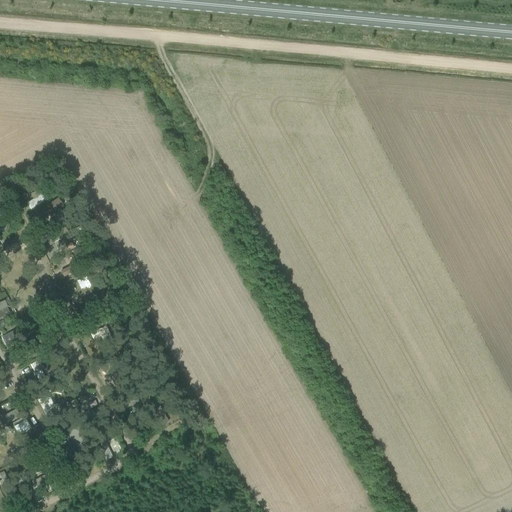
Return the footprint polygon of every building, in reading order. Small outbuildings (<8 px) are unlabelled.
[(70,12),(70,0),(9,0),(9,8),(70,12)] [(22,195),(29,207),(40,201),(33,188),(22,195)] [(52,208),(56,206),(53,199),(38,205),(43,217),(54,212),(52,208)] [(14,201),(7,205),(11,211),(17,207),(14,201)] [(42,229),(33,234),(37,240),(45,236),(42,229)] [(71,243),(65,246),(68,252),(74,248),(71,243)] [(57,276),(70,270),(66,263),(53,269),(57,276)] [(3,271),(8,281),(18,276),(14,266),(3,271)] [(89,330),(81,333),(84,341),(92,338),(89,330)] [(125,381),(117,386),(120,391),(128,387),(125,381)] [(75,400),(69,403),(72,408),(78,406),(75,400)]
